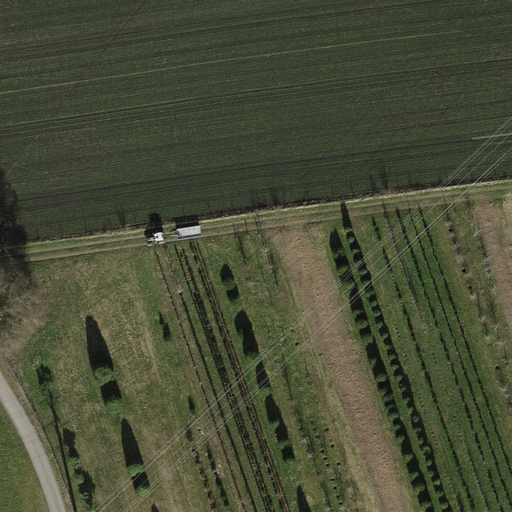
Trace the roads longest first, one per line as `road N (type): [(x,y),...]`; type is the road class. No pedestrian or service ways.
road 1 (track): [(511,186),(0,259)]
road 2 (track): [(0,385),(58,511)]
